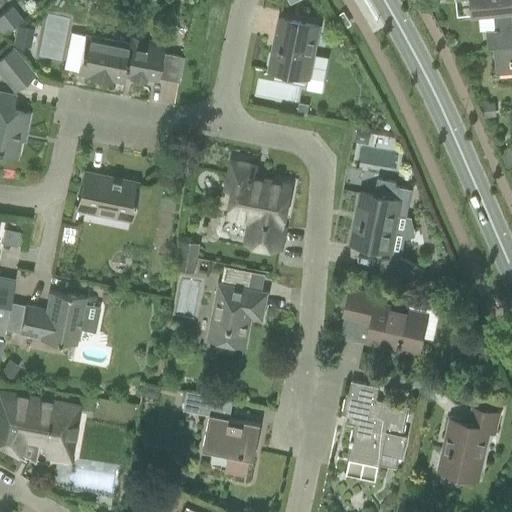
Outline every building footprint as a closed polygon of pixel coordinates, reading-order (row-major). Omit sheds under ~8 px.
[(511,0),(455,0),(458,0),(469,0),(471,15),(494,12),(496,30),(485,31),(487,50),(493,49),(493,48),(511,46),(511,29),(510,11),(511,11),(511,0)] [(10,7),(0,15),(0,27),(5,34),(16,25),(17,24),(21,21),(10,7)] [(317,22),(320,9),(311,7),(308,20),(317,22)] [(279,19),(269,70),(308,78),(324,81),(328,57),(313,54),(318,27),(279,19)] [(16,25),(12,43),(26,46),(30,27),(17,24),(16,25)] [(145,82),(146,79),(157,81),(164,44),(130,37),(129,44),(84,35),(76,74),(87,76),(86,78),(111,83),(112,81),(122,83),(124,74),(129,75),(129,79),(145,82)] [(511,46),(493,48),(493,49),(496,75),(511,72),(511,46)] [(32,74),(12,49),(0,59),(0,72),(14,89),(32,74)] [(0,152),(15,155),(20,132),(24,133),(28,114),(10,110),(13,96),(0,93),(0,152)] [(495,102),(482,103),(484,117),(496,116),(495,102)] [(299,103),(297,113),(307,115),(309,105),(299,103)] [(356,131),(354,141),(367,144),(369,133),(356,131)] [(506,170),(511,167),(511,153),(510,149),(499,154),(506,170)] [(253,213),(247,242),(279,248),(280,247),(277,246),(288,187),(264,182),(263,184),(251,182),(252,176),(254,167),(232,163),(227,188),(235,189),(231,209),(253,213)] [(76,210),(129,221),(137,183),(83,172),(76,210)] [(373,196),(360,193),(350,244),(389,252),(397,215),(406,217),(411,190),(395,186),(395,183),(376,179),(373,196)] [(63,226),(60,240),(71,243),(74,228),(63,226)] [(182,241),(179,255),(196,258),(199,244),(182,241)] [(179,255),(177,269),(193,272),(196,258),(179,255)] [(400,257),(381,260),(378,273),(421,281),(423,270),(400,257)] [(0,350),(15,279),(0,275),(0,350)] [(218,311),(212,340),(245,346),(249,325),(248,324),(250,316),(257,318),(262,292),(219,284),(214,310),(218,311)] [(380,298),(350,291),(344,316),(371,322),(367,342),(418,354),(426,315),(379,304),(380,298)] [(24,305),(18,332),(40,337),(39,340),(59,344),(60,341),(75,344),(78,329),(94,332),(100,307),(83,303),(85,297),(65,293),(65,295),(49,292),(45,309),(24,305)] [(8,359),(0,371),(12,378),(19,366),(8,359)] [(494,379),(491,390),(503,393),(505,381),(494,379)] [(352,381),(348,395),(346,394),(342,415),(355,417),(346,460),(380,467),(380,465),(396,468),(398,457),(402,458),(407,436),(403,435),(409,407),(375,400),(378,387),(352,381)] [(143,382),(141,395),(158,399),(160,386),(143,382)] [(224,400),(187,392),(183,410),(209,416),(202,448),(229,453),(224,473),(245,478),(249,457),(253,458),(260,425),(221,417),(224,400)] [(79,395),(77,407),(90,409),(92,397),(79,395)] [(31,399),(30,404),(0,399),(0,443),(15,451),(21,441),(70,449),(77,406),(31,399)] [(461,484),(463,476),(477,480),(488,432),(494,434),(498,415),(472,409),(469,424),(450,420),(438,471),(441,472),(439,479),(441,483),(457,486),(461,484)]
